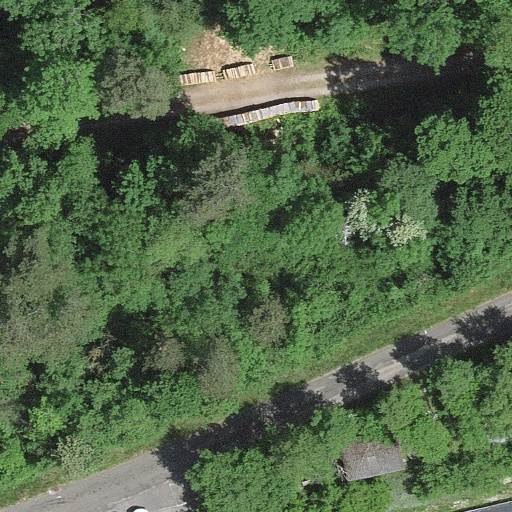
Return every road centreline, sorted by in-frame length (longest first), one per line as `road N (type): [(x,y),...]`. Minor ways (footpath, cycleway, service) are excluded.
road 1 (track): [(511,55),(0,141)]
road 2 (residential): [(68,511),(511,315)]
